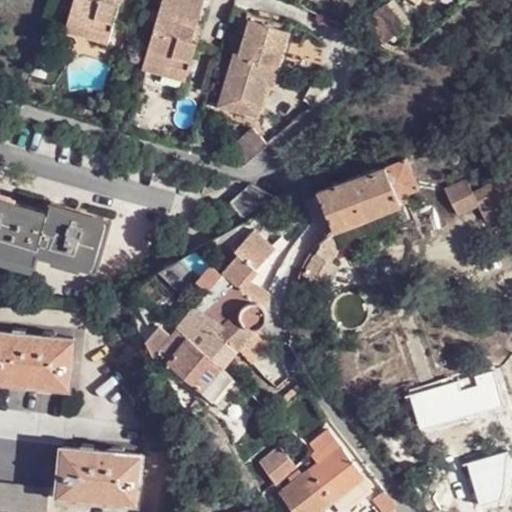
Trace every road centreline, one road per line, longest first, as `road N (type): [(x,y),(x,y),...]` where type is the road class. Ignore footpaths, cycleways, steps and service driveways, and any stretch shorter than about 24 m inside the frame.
road 1 (unclassified): [(293,257),(275,337),(408,511)]
road 2 (unclassified): [(0,103),(259,176)]
road 3 (residential): [(259,176),(340,93),(333,34),(268,0)]
